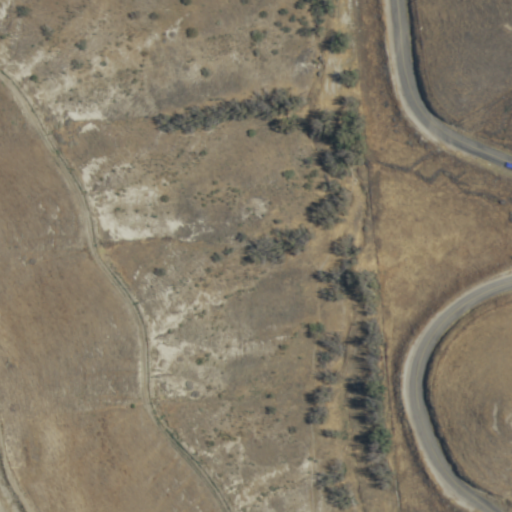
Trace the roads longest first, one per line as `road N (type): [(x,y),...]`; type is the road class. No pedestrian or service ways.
road 1 (tertiary): [(493,511),(440,468),(417,405),(419,372),(461,312),(511,284),(453,138),(417,107),(404,70),(398,0)]
road 2 (track): [(0,192),(29,226),(71,342),(77,442),(151,511)]
